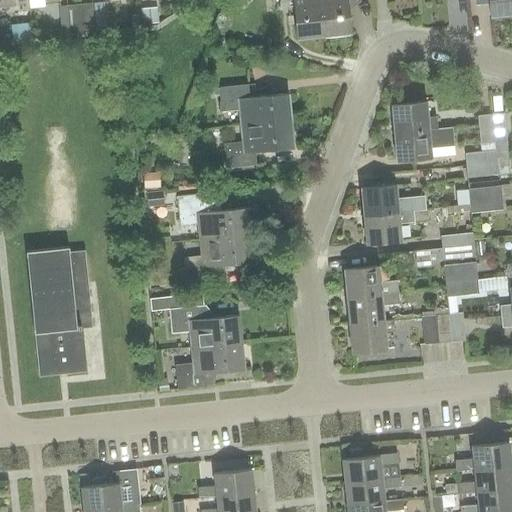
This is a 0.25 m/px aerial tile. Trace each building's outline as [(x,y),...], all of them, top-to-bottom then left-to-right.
[(324,36),(320,0),(279,0),(280,1),(291,0),(293,0),(297,39),(324,36)] [(320,0),(324,36),(351,33),(347,0),(320,0)] [(511,14),(511,0),(489,0),(491,17),(511,14)] [(96,24),(94,5),(94,3),(80,4),(83,33),(97,32),(96,24)] [(83,33),(80,4),(67,5),(70,34),(83,33)] [(141,25),(158,23),(156,8),(140,10),(141,25)] [(248,84),(219,87),(221,111),(240,109),(241,125),(292,120),(289,93),(250,97),(248,84)] [(392,104),(394,132),(437,128),(436,116),(427,117),(426,101),(392,104)] [(504,113),(492,114),(495,142),(495,150),(497,150),(498,158),(508,157),(504,113)] [(495,142),(492,114),(478,116),(481,144),(495,142)] [(294,147),(292,120),(241,125),(243,141),(225,143),(227,167),(256,164),(255,151),(294,147)] [(453,127),(437,129),(437,128),(394,132),(397,159),(455,154),(453,127)] [(497,150),(495,150),(495,142),(481,144),(482,152),(465,153),(466,165),(498,162),(498,158),(497,150)] [(500,174),(498,162),(466,165),(468,177),(500,174)] [(158,174),(142,175),(143,189),(159,188),(158,174)] [(425,195),(397,197),(395,184),(361,187),(364,215),(426,209),(425,195)] [(469,189),(470,201),(502,197),(501,186),(469,189)] [(147,203),(163,202),(162,190),(146,191),(147,203)] [(503,210),(502,197),(470,201),(471,213),(503,210)] [(198,223),(200,239),(250,234),(248,207),(208,211),(207,198),(178,201),(180,225),(198,223)] [(399,223),(415,222),(429,220),(428,208),(426,209),(364,215),(367,243),(401,239),(399,223)] [(441,236),(442,247),(474,244),(473,233),(441,236)] [(253,261),(250,234),(200,239),(202,255),(184,257),(186,281),(215,278),(214,265),(253,261)] [(475,242),(477,255),(485,254),(484,241),(475,242)] [(475,256),(474,244),(442,247),(442,248),(416,250),(417,267),(434,265),(438,260),(475,256)] [(83,328),(93,327),(85,250),(70,251),(69,247),(26,251),(34,333),(35,333),(39,376),(88,371),(83,328)] [(344,269),(347,297),(381,294),(399,292),(398,280),(380,282),(378,266),(344,269)] [(444,270),(446,282),(477,279),(476,267),(444,270)] [(479,293),(477,279),(446,282),(447,296),(479,293)] [(511,286),(510,287),(511,302),(511,304),(500,305),(501,316),(511,314),(511,286)] [(382,305),(392,304),(400,303),(399,292),(381,294),(347,297),(349,324),(383,321),(383,320),(382,305)] [(239,315),(214,318),(200,319),(199,306),(169,309),(172,333),(190,331),(192,347),(242,342),(239,315)] [(463,312),(449,313),(452,341),(465,340),(463,312)] [(452,341),(449,313),(435,315),(438,343),(452,341)] [(511,314),(501,316),(502,327),(511,326),(511,314)] [(438,343),(435,315),(422,316),(424,344),(438,343)] [(386,348),(384,333),(395,332),(394,319),(383,320),(383,321),(349,324),(352,352),(386,348)] [(245,369),(242,342),(192,347),(193,363),(175,365),(178,389),(214,385),(216,372),(245,369)] [(160,391),(168,390),(167,378),(159,378),(160,391)] [(457,471),(475,469),(511,465),(509,441),(472,445),(474,459),(455,461),(457,471)] [(343,458),(345,482),(382,478),(382,477),(400,475),(399,463),(398,452),(343,458)] [(511,487),(511,470),(511,465),(475,469),(476,482),(458,484),(459,494),(477,492),(511,487)] [(199,498),(217,496),(254,492),(251,468),(215,472),(216,486),(198,488),(199,498)] [(135,469),(115,471),(116,482),(82,486),(84,509),(121,505),(139,503),(137,480),(135,469)] [(401,486),(401,485),(400,475),(382,477),(382,478),(345,482),(348,505),(385,501),(385,500),(383,488),(401,486)] [(445,485),(446,495),(459,494),(458,484),(445,485)] [(502,511),(511,511),(511,487),(477,492),(478,505),(460,506),(461,511),(502,511)] [(256,511),(254,492),(217,496),(218,509),(200,511),(256,511)] [(402,498),(385,500),(385,501),(348,505),(348,511),(385,511),(386,511),(404,509),(402,498)] [(435,511),(444,511),(443,499),(434,500),(435,511)] [(184,511),(183,502),(172,503),(173,511),(184,511)] [(140,511),(139,503),(121,505),(84,509),(84,511),(140,511)]
